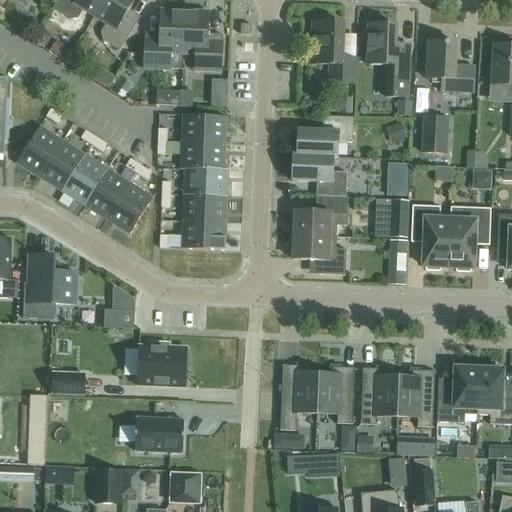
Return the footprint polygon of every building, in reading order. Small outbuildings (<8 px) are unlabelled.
[(95,17),(105,0),(58,0),(53,9),(70,20),(78,18),(84,10),(95,17)] [(105,0),(95,17),(107,24),(101,33),(103,41),(120,51),(136,24),(124,17),(134,0),(105,0)] [(183,70),(183,54),(185,12),(161,11),(160,41),(145,40),(144,68),(183,70)] [(209,13),(185,12),(183,54),(195,54),(195,70),(221,71),(223,43),(208,43),(209,13)] [(313,23),(311,65),(330,65),(329,83),(355,84),(356,59),(342,59),(344,24),(313,23)] [(252,25),(241,25),(241,35),(251,35),(252,25)] [(369,25),(367,65),(387,66),(386,97),(408,98),(410,46),(396,45),(397,26),(369,25)] [(428,42),(426,79),(442,80),(442,92),(474,94),(475,67),(455,66),(456,43),(428,42)] [(492,85),(511,86),(511,46),(494,45),(492,85)] [(181,108),(180,90),(162,90),(162,109),(181,108)] [(397,100),(396,117),(412,118),(412,100),(397,100)] [(46,117),(57,124),(61,117),(51,110),(46,117)] [(183,116),(181,143),(225,144),(226,118),(183,116)] [(294,156),(337,158),(338,143),(352,143),(353,118),(324,117),(323,131),(298,130),(298,155),(294,155),(294,156)] [(422,153),(447,155),(449,119),(424,118),(422,153)] [(16,164),(39,179),(62,142),(40,127),(16,164)] [(158,130),(158,143),(166,143),(167,130),(158,130)] [(81,139),(91,146),(96,139),(85,132),(81,139)] [(96,139),(91,146),(102,153),(107,145),(96,139)] [(39,179),(61,193),(85,156),(62,142),(39,179)] [(166,156),(166,143),(158,143),(157,155),(166,156)] [(180,171),(184,171),(184,170),(224,172),(224,171),(225,144),(181,143),(180,171)] [(61,193),(84,207),(107,170),(85,156),(61,193)] [(337,158),(294,156),(292,181),(317,182),(317,197),(346,198),(347,173),(333,172),(333,158),(337,158)] [(125,168),(136,174),(141,167),(130,160),(125,168)] [(233,181),(248,181),(248,160),(233,160),(233,181)] [(452,179),(451,164),(437,165),(438,180),(452,179)] [(151,174),(141,167),(136,174),(146,181),(151,174)] [(84,207),(106,221),(130,184),(107,170),(84,207)] [(228,171),(224,171),(224,172),(184,170),(184,171),(183,196),(227,198),(228,171)] [(511,171),(505,171),(505,172),(502,171),(502,182),(511,182),(511,171)] [(161,196),(170,196),(171,184),(162,183),(161,196)] [(130,184),(106,221),(129,236),(153,199),(130,184)] [(170,209),(170,196),(161,196),(161,208),(170,209)] [(183,196),(182,223),(226,225),(227,198),(183,196)] [(295,236),(337,238),(337,226),(348,227),(349,198),(317,197),(316,213),(296,212),(295,236)] [(391,202),(389,238),(407,239),(408,203),(391,202)] [(449,268),(451,221),(440,220),(441,207),(413,206),(411,238),(425,239),(424,267),(426,267),(426,271),(441,272),(441,268),(449,268)] [(451,221),(449,268),(457,268),(456,272),(471,273),(471,269),(474,269),(475,240),(490,241),(491,209),(461,208),(461,221),(451,221)] [(511,215),(499,215),(498,241),(510,242),(509,270),(511,270),(511,215)] [(226,225),(182,223),(181,250),(225,252),(226,225)] [(160,236),(159,249),(168,250),(169,237),(160,236)] [(337,249),(337,238),(295,236),(294,260),(318,261),(318,275),(346,276),(347,250),(337,249)] [(0,280),(9,281),(11,239),(0,238),(0,280)] [(55,257),(30,256),(28,295),(24,295),(23,319),(44,320),(44,315),(55,315),(56,304),(75,305),(77,273),(66,273),(66,271),(56,261),(55,261),(55,257)] [(134,312),(112,311),(104,311),(103,329),(133,330),(134,312)] [(148,347),(139,347),(137,387),(185,389),(187,349),(169,348),(170,344),(148,343),(148,347)] [(464,416),(476,416),(479,366),(463,365),(463,369),(454,369),(453,399),(437,399),(437,423),(464,425),(464,416)] [(494,367),(479,366),(476,416),(490,417),(489,426),(511,426),(511,401),(501,401),(502,371),(494,371),(494,367)] [(317,415),(318,376),(305,375),(305,367),(283,367),(280,432),(295,432),(296,414),(317,415)] [(318,376),(317,415),(337,416),(337,425),(352,426),(354,369),(332,369),(332,376),(318,376)] [(397,418),(398,379),(385,378),(385,371),(362,370),(360,426),(376,427),(376,417),(397,418)] [(398,379),(397,418),(417,419),(417,428),(432,429),(434,373),(412,372),(412,379),(398,379)] [(52,374),(51,394),(83,396),(84,376),(52,374)] [(184,421),(136,419),(135,453),(182,454),(184,421)] [(401,433),(405,449),(416,446),(413,431),(401,433)] [(277,445),(276,467),(304,467),(304,445),(277,445)] [(341,474),(339,454),(307,457),(309,477),(341,474)] [(97,472),(96,504),(120,505),(121,473),(97,472)] [(431,472),(414,473),(416,508),(434,507),(431,472)] [(170,503),(187,504),(199,504),(200,476),(171,475),(170,503)] [(397,492),(361,495),(362,511),(403,511),(403,510),(399,510),(397,492)] [(511,511),(511,499),(502,497),(498,511),(511,511)] [(466,511),(478,511),(478,503),(465,504),(466,511)]
